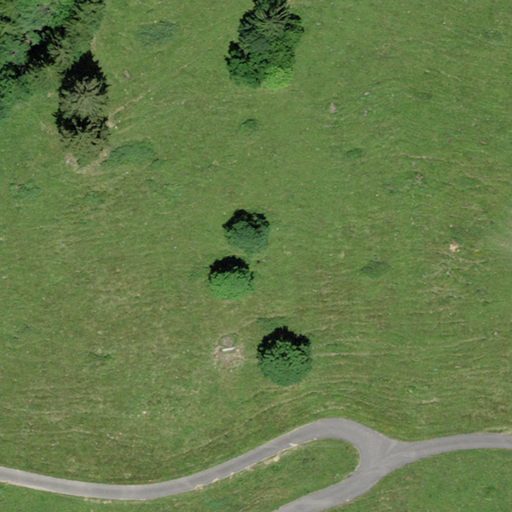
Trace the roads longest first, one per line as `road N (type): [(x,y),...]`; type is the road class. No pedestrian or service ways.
road 1 (unclassified): [(0,475),(71,489),(149,491),(317,431),(353,435),(367,460)]
road 2 (unclassified): [(367,460),(459,442),(511,444)]
